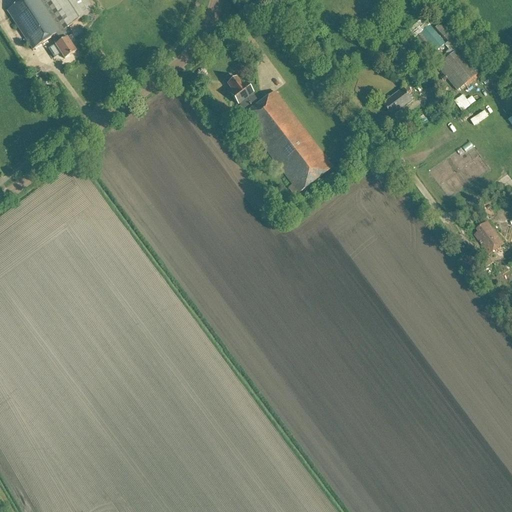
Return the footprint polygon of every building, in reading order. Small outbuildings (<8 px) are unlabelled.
[(68,28),(93,12),(85,0),(25,0),(7,13),(32,52),(52,39),(56,46),(55,47),(64,61),(75,53),(67,40),(73,36),(68,28)] [(423,34),(437,52),(446,45),(426,17),(409,30),(416,39),(423,34)] [(464,87),(477,76),(457,52),(444,63),(464,87)] [(236,80),(228,86),(234,94),(231,97),(238,106),(239,106),(246,115),(240,119),(292,187),(288,189),(293,196),(295,195),(297,197),(333,170),(274,93),(259,105),(252,96),(253,95),(245,86),(242,88),(236,80)] [(393,118),(413,102),(404,90),(383,106),(393,118)] [(465,95),(455,101),(463,113),(473,106),(465,95)] [(489,257),(504,246),(487,223),(476,231),(478,234),(474,237),(489,257)] [(473,255),(460,238),(453,244),(466,260),(473,255)]
